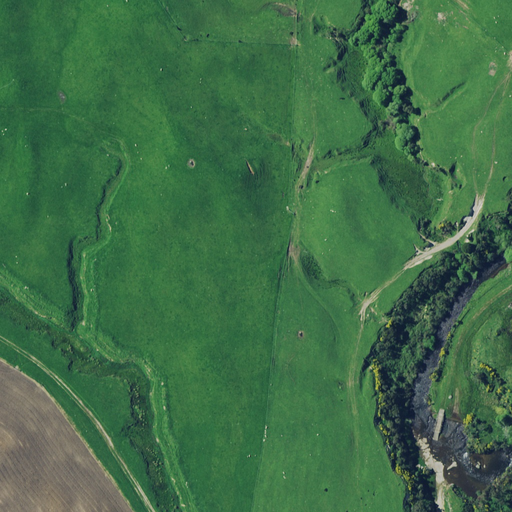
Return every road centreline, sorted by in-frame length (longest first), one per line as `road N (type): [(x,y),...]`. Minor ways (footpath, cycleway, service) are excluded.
road 1 (track): [(441,511),(434,439),(455,359),(475,314),(511,292)]
road 2 (track): [(0,347),(52,383),(145,511)]
